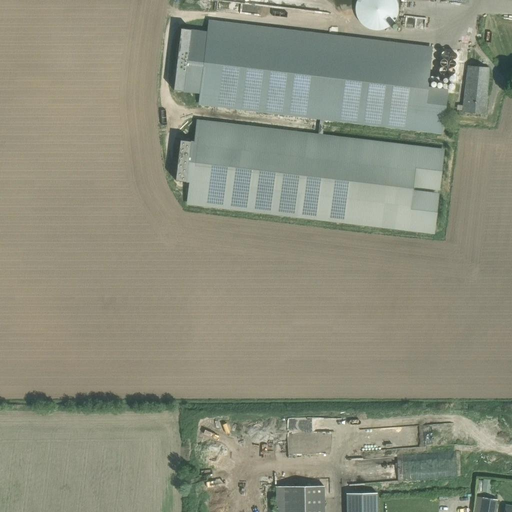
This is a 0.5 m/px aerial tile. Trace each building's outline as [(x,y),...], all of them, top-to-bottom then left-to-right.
[(357,0),(357,1),(356,6),(355,10),(356,14),(358,19),(361,23),(363,26),(366,27),(368,29),(371,30),(373,30),(377,30),(381,30),(383,29),(387,28),(389,26),(391,24),(394,22),(396,19),(397,17),(398,14),(398,11),(398,9),(398,4),(397,1),(396,0),(357,0)] [(180,28),(173,91),(183,92),(200,94),(199,105),(202,105),(440,133),(445,89),(425,86),(430,46),(212,20),(209,20),(207,31),(191,29),(180,28)] [(489,67),(479,67),(468,66),(462,113),(476,113),(486,114),(489,67)] [(181,138),(176,181),(192,183),(190,205),(431,233),(441,148),(200,120),(197,142),(189,141),(189,139),(181,138)] [(483,479),(482,490),(491,491),(492,480),(483,479)] [(324,511),(324,487),(275,486),(275,511),(324,511)] [(377,511),(377,493),(346,493),(346,511),(377,511)] [(482,497),(479,511),(495,511),(497,500),(482,497)]
